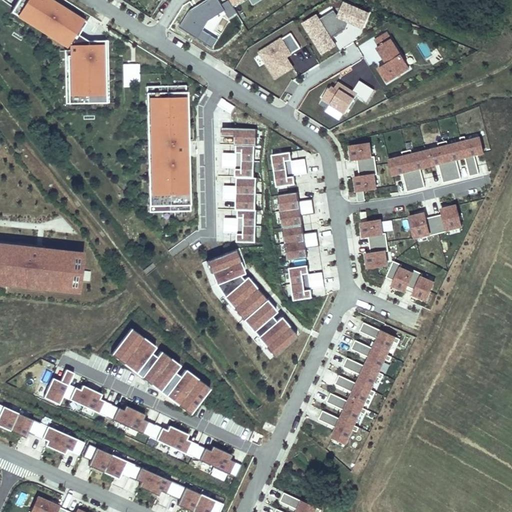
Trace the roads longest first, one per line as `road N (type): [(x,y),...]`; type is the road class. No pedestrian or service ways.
road 1 (residential): [(85,375),(270,457)]
road 2 (residential): [(279,118),(326,148),(344,293)]
road 3 (residential): [(344,293),(270,457)]
road 4 (residential): [(151,38),(279,118)]
road 5 (residential): [(137,511),(17,458)]
